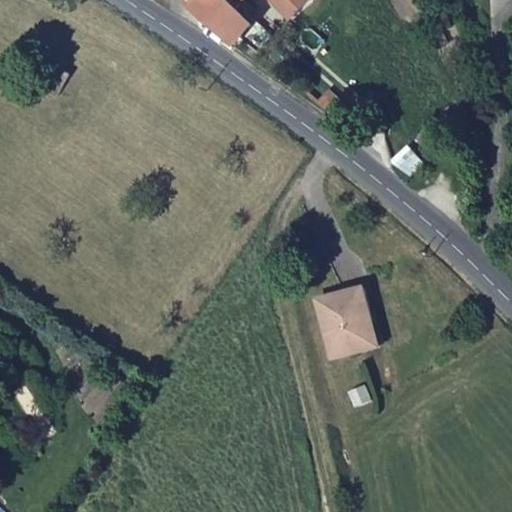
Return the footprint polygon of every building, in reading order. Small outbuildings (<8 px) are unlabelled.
[(188,0),(184,6),(235,47),(253,27),(237,10),(245,0),(188,0)] [(306,0),(269,0),(289,22),(308,2),(306,0)] [(67,80),(47,67),(34,90),(52,103),(67,80)] [(314,107),(342,130),(354,116),(329,92),(314,107)] [(375,325),(366,288),(319,300),(334,361),(374,352),(368,327),(375,325)]
